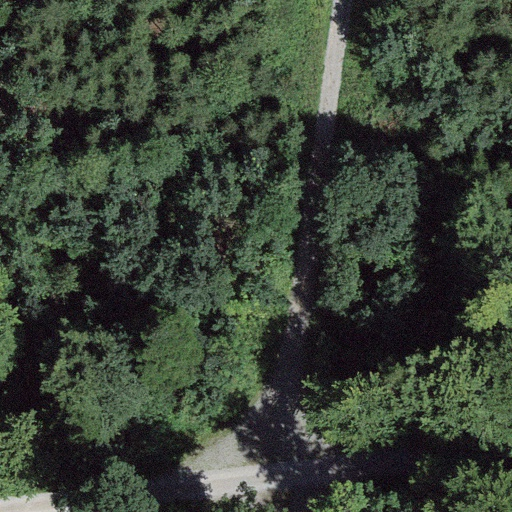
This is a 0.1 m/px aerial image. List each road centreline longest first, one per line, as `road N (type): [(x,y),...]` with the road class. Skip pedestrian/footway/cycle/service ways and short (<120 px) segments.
road 1 (track): [(346,0),(269,469),(287,511)]
road 2 (track): [(0,508),(269,469),(511,451)]
